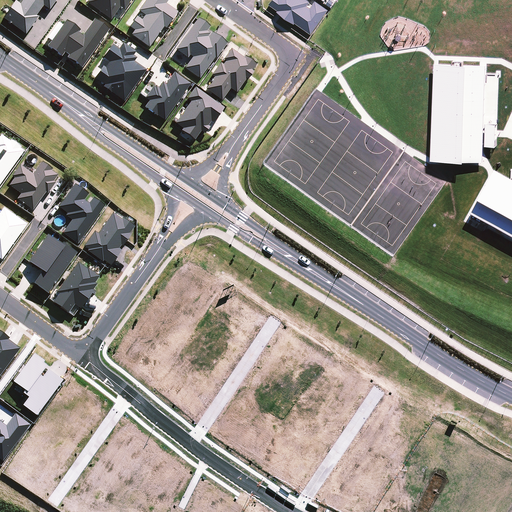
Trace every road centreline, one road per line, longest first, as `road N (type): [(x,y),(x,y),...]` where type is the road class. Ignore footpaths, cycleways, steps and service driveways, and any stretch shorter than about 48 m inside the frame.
road 1 (secondary): [(295,260),(511,396)]
road 2 (residential): [(235,141),(295,57),(241,15)]
road 3 (residential): [(194,445),(280,316)]
road 4 (residential): [(293,509),(383,385)]
road 5 (residential): [(49,501),(108,429),(122,389)]
road 6 (secondary): [(72,109),(183,177)]
road 7 (secondary): [(173,189),(72,109)]
road 8 (residential): [(81,355),(156,253)]
